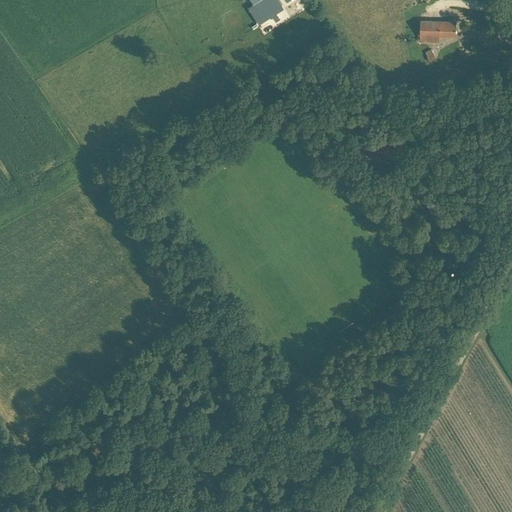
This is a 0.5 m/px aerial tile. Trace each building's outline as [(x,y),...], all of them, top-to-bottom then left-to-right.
[(457,21),(421,20),(420,41),(440,41),(440,35),(456,36),(457,21)] [(425,51),(430,60),(437,57),(431,48),(425,51)] [(511,100),(508,95),(498,105),(506,114),(511,108),(511,100)] [(400,141),(362,128),(359,137),(356,147),(369,151),(396,161),(401,147),(398,146),(400,141)] [(344,201),(362,191),(352,174),(335,183),(344,201)] [(439,205),(430,210),(439,225),(448,220),(439,205)] [(386,248),(378,254),(389,270),(397,265),(386,248)]
